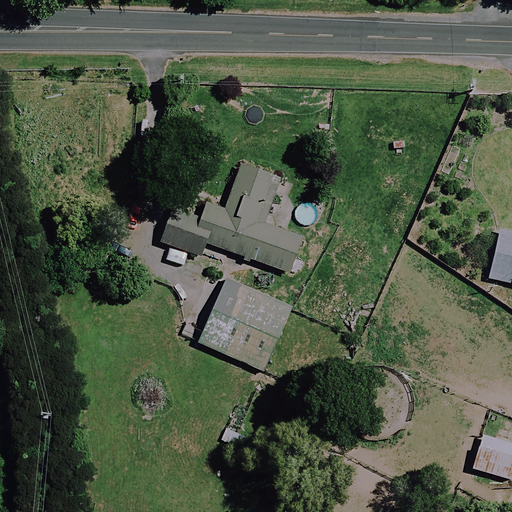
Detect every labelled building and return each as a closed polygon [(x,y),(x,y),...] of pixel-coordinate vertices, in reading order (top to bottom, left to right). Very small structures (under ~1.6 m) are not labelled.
[(275,175),(243,165),(230,206),(209,199),(202,220),(172,211),(162,245),(204,259),(207,249),(286,275),(298,236),(264,226),(270,205),(266,204),(275,175)] [(511,231),(503,230),(491,281),(511,285),(511,231)] [(290,306),(228,281),(201,346),(263,372),(290,306)] [(243,433),(227,427),(220,445),(236,451),(243,433)] [(511,442),(483,434),(473,473),(511,483),(511,442)]
